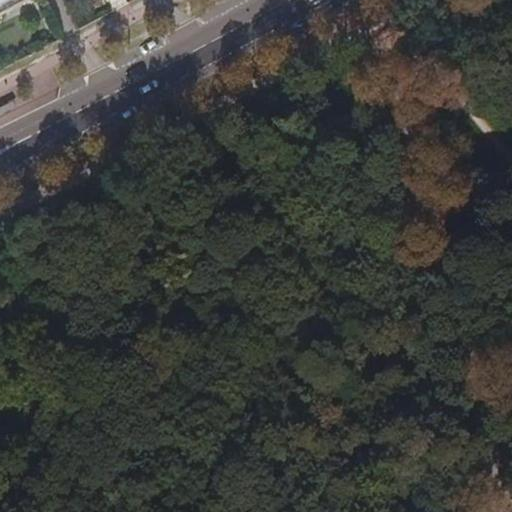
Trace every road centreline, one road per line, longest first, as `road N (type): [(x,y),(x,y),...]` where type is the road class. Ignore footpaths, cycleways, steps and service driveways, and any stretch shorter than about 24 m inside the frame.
road 1 (tertiary): [(0,148),(278,0)]
road 2 (track): [(511,159),(441,78),(394,46)]
